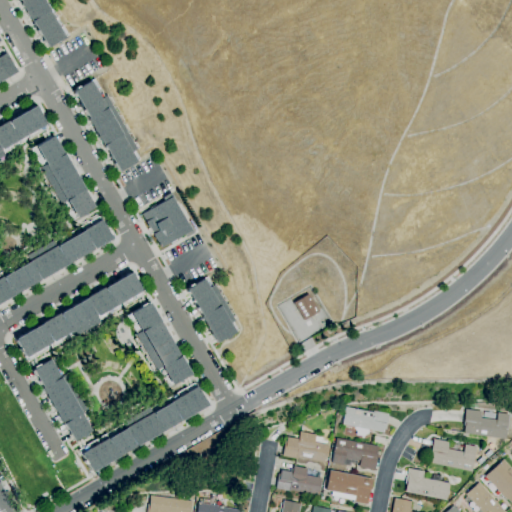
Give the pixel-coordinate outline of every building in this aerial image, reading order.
[(46,48),(30,21),(20,3),(18,0),(47,0),(68,35),(59,41),(56,43),(56,42),(46,48)] [(0,80),(0,55),(4,53),(14,72),(0,80)] [(117,172),(105,151),(104,151),(102,148),(103,147),(102,145),(101,145),(96,137),(97,137),(91,128),(92,127),(86,118),(87,118),(71,92),(75,89),(74,88),(77,86),(78,88),(93,79),(104,97),(106,95),(108,98),(109,97),(113,103),(111,105),(113,107),(115,106),(118,112),(116,113),(118,116),(120,115),(123,121),(121,122),(123,125),(125,124),(128,130),(127,131),(128,134),(130,133),(133,139),(132,140),(133,143),(135,142),(138,148),(134,151),(139,159),(129,165),(130,166),(127,167),(127,166),(117,172)] [(0,125),(34,106),(43,122),(45,121),(48,127),(2,154),(4,157),(1,158),(2,159),(0,160),(0,125)] [(71,220),(61,203),(56,206),(52,199),(54,199),(52,196),(51,196),(47,190),(49,189),(47,187),(46,188),(42,181),(44,180),(42,178),(41,179),(37,172),(39,171),(37,169),(38,168),(40,167),(29,149),(34,147),(52,136),(93,207),(84,213),(85,214),(81,216),(81,215),(71,220)] [(161,248),(156,240),(155,241),(151,234),(152,234),(149,228),(149,229),(144,222),(145,222),(141,215),(150,209),(149,208),(155,204),(156,206),(164,201),(162,198),(171,193),(176,202),(174,203),(187,225),(188,224),(194,233),(185,238),(183,234),(175,239),(176,241),(170,244),(169,243),(161,248)] [(0,302),(0,277),(28,262),(25,256),(52,240),(55,246),(99,220),(110,238),(0,302)] [(26,362),(14,339),(129,272),(140,291),(142,295),(98,320),(99,323),(97,325),(97,327),(91,330),(90,329),(88,330),(89,332),(82,335),(81,334),(79,335),(80,337),(73,340),(71,336),(26,362)] [(215,344),(200,317),(200,316),(198,314),(185,290),(189,288),(187,286),(191,284),(192,285),(207,277),(212,286),(214,284),(216,287),(218,286),(221,292),(220,293),(221,296),(223,295),(226,301),(225,302),(226,305),(228,304),(231,310),(230,311),(231,314),(233,313),(237,319),(232,322),(237,331),(227,336),(228,337),(224,340),(224,338),(215,344)] [(303,320),(293,303),(309,294),(319,312),(303,320)] [(166,387),(156,370),(152,372),(148,366),(150,365),(148,362),(146,363),(143,357),(145,356),(143,353),(141,354),(138,348),(139,347),(138,344),(136,345),(133,339),(134,338),(133,335),(135,334),(125,316),(139,307),(138,306),(144,303),(145,304),(147,303),(188,374),(166,387)] [(72,442),(31,370),(34,369),(33,367),(38,364),(39,366),(50,360),(60,378),(65,374),(86,410),(80,413),(90,431),(84,435),(85,437),(82,439),(81,437),(72,442)] [(90,472),(77,450),(122,424),(119,420),(125,416),(126,418),(129,416),(128,415),(134,411),(135,413),(138,411),(137,409),(143,406),(144,408),(147,406),(148,409),(193,383),(195,387),(206,405),(90,472)] [(382,433),(341,425),(345,407),(373,412),(373,411),(388,414),(385,430),(383,429),(382,433)] [(503,439),(462,433),(463,426),(462,426),(465,409),(480,412),(479,418),(495,420),(496,413),(507,415),(503,439)] [(324,463),(297,458),(296,459),(281,456),(285,441),(286,441),(287,437),(298,439),(299,432),(315,435),(313,442),(328,445),(324,463)] [(373,471),(358,467),(359,461),(356,460),(356,465),(350,463),(349,466),(341,465),(331,463),(336,438),(376,447),(375,454),(377,454),(373,471)] [(469,472),(428,463),(430,456),(429,456),(432,439),(448,442),(446,449),(462,452),(464,445),(474,447),(469,472)] [(511,506),(506,499),(505,499),(484,476),(502,459),(511,470),(511,506)] [(317,495),(290,490),(290,491),(275,488),(277,473),(279,474),(280,470),(289,472),(290,469),(292,469),(293,466),(306,469),(305,475),(320,478),(317,495)] [(445,500),(404,492),(405,484),(404,484),(407,468),(423,472),(422,478),(431,480),(432,475),(440,476),(439,481),(448,483),(445,500)] [(365,505),(351,502),(352,496),(325,491),(329,470),(371,479),(369,489),(368,489),(365,505)] [(476,511),(474,510),(473,511),(467,505),(467,501),(464,498),(466,496),(465,494),(478,483),(504,511),(476,511)] [(145,511),(147,504),(149,505),(150,496),(191,501),(189,511),(145,511)] [(195,511),(198,502),(199,502),(199,498),(202,499),(210,500),(209,504),(239,510),(238,511),(195,511)] [(408,511),(390,511),(393,498),(410,502),(408,511)] [(298,511),(280,511),(283,500),(300,504),(298,511)]
